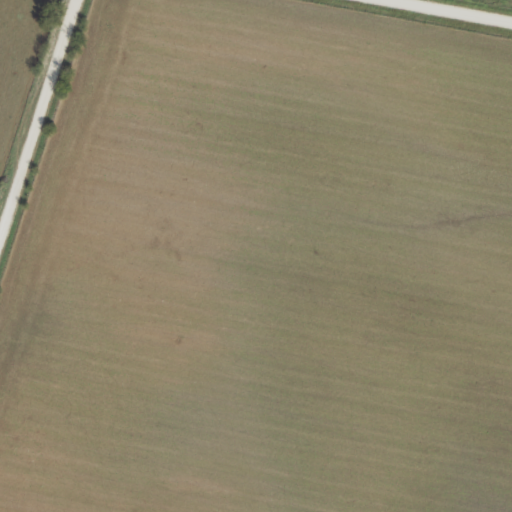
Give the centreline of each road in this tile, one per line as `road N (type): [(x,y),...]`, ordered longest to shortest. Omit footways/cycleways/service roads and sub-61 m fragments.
road 1 (residential): [(0,255),(84,0)]
road 2 (residential): [(511,21),(391,0)]
